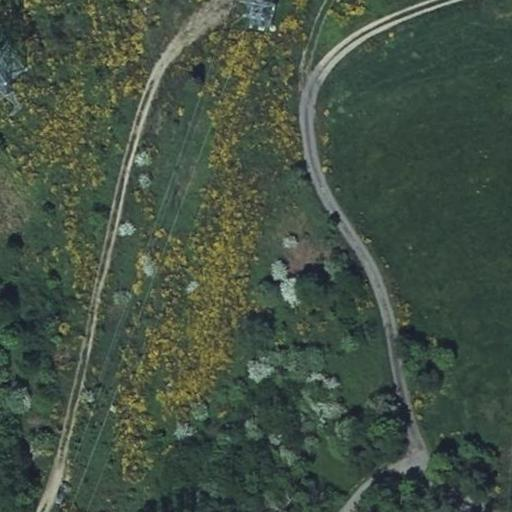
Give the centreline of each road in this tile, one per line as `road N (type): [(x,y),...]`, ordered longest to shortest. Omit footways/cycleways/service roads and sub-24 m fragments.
road 1 (track): [(40,511),(67,432),(129,142),(180,36),(224,0)]
road 2 (track): [(326,0),(305,54),(303,131),(397,334),(413,467)]
road 3 (unclassified): [(344,511),(369,486),(413,467),(492,511)]
